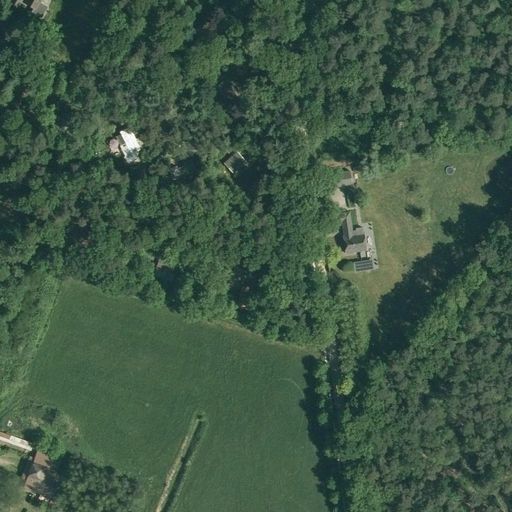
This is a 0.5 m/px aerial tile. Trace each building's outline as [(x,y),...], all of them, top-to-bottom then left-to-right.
[(24,3),(34,9),(39,0),(10,0),(9,3),(16,7),(20,0),(22,0),(24,1),(24,3)] [(231,94),(233,98),(240,93),(231,78),(224,83),(222,81),(215,85),(219,92),(223,89),(227,96),(231,94)] [(17,88),(15,96),(21,97),(23,90),(17,88)] [(50,130),(64,132),(65,126),(68,127),(70,114),(61,113),(60,119),(52,118),(50,130)] [(123,155),(126,162),(136,157),(132,149),(139,147),(130,127),(120,132),(125,144),(120,146),(124,155),(123,155)] [(227,143),(223,147),(228,153),(233,149),(227,143)] [(226,161),(235,170),(241,165),(245,169),(254,161),(249,156),(244,160),(237,152),(226,161)] [(351,173),(329,175),(331,189),(353,187),(351,173)] [(343,236),(345,253),(366,250),(363,234),(362,227),(356,228),(356,230),(352,231),(349,212),(334,214),(336,223),(341,222),(344,236),(343,236)] [(87,223),(59,223),(59,240),(87,240),(87,223)] [(156,268),(173,273),(176,261),(160,256),(156,268)] [(361,260),(354,261),(355,271),(363,270),(361,260)] [(252,294),(232,288),(230,295),(235,296),(233,304),(248,309),(252,294)] [(32,449),(35,442),(12,434),(11,437),(0,432),(0,444),(16,450),(18,444),(32,449)] [(23,487),(48,496),(62,460),(37,450),(23,487)]
